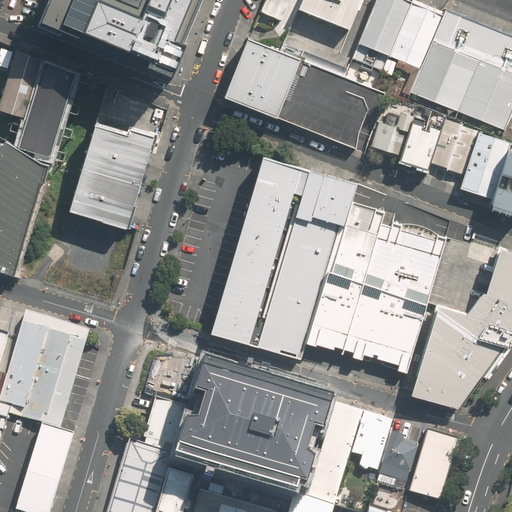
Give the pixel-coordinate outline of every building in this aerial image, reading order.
[(50,0),(41,25),(178,78),(201,20),(208,0),(50,0)] [(266,0),(263,9),(287,18),(292,20),(300,0),(266,0)] [(362,0),(304,0),(300,11),(350,31),(362,0)] [(375,0),(359,44),(422,68),(443,13),(409,0),(375,0)] [(511,115),(511,35),(445,9),(443,13),(422,68),(412,93),(506,130),(511,115)] [(278,116),(301,59),(249,39),(226,96),(278,116)] [(45,59),(18,49),(0,108),(28,117),(45,61),(45,59)] [(386,90),(301,59),(278,116),(356,146),(358,128),(368,108),(373,109),(378,111),(386,90)] [(21,144),(53,154),(76,73),(45,61),(28,117),(21,144)] [(408,126),(376,115),(367,141),(399,152),(408,126)] [(479,127),(446,116),(442,126),(430,164),(463,175),(478,132),(479,127)] [(442,126),(414,117),(398,163),(427,172),(430,164),(442,126)] [(127,136),(98,127),(71,209),(127,227),(157,134),(131,125),(127,136)] [(510,142),(478,132),(463,175),(459,187),(491,198),(506,152),(510,142)] [(49,177),(53,162),(45,160),(7,138),(0,133),(0,266),(16,272),(45,175),(49,177)] [(511,153),(506,152),(491,198),(489,205),(511,213),(511,153)] [(309,171),(263,156),(216,328),(263,342),(309,171)] [(356,200),(357,184),(325,174),(309,171),(263,342),(266,345),(304,356),(308,341),(310,341),(310,340),(334,267),(337,268),(350,221),(356,200)] [(350,221),(337,268),(334,267),(310,340),(321,343),(321,341),(337,346),(338,343),(346,345),(345,350),(347,350),(348,346),(357,349),(356,353),(366,356),(367,351),(403,362),(401,366),(411,369),(451,234),(442,232),(440,237),(405,226),(406,221),(397,218),(395,223),(386,220),(389,207),(380,204),(379,208),(356,200),(350,221)] [(444,299),(417,390),(463,405),(485,373),(491,376),(511,345),(511,248),(506,246),(493,287),(490,287),(473,308),(444,299)] [(50,321),(26,314),(0,401),(24,408),(50,321)] [(89,333),(50,321),(24,408),(22,416),(41,422),(61,427),(89,333)] [(173,451),(170,459),(195,466),(293,494),(305,497),(315,461),(303,458),(310,433),(321,436),(328,411),(198,374),(191,397),(200,399),(193,424),(182,420),(173,451)] [(141,442),(173,451),(182,420),(186,408),(154,399),(141,442)] [(0,436),(9,406),(0,403),(0,436)] [(363,412),(334,404),(307,494),(336,503),(351,453),(363,412)] [(390,422),(363,412),(351,453),(361,456),(358,465),(376,470),(390,422)] [(61,427),(41,422),(15,509),(25,511),(47,511),(72,431),(61,427)] [(460,439),(429,430),(411,490),(442,500),(460,439)] [(418,441),(390,433),(376,481),(404,489),(418,441)] [(141,442),(130,439),(108,511),(155,511),(170,459),(173,451),(141,442)] [(195,466),(170,459),(155,511),(180,511),(185,499),(195,466)] [(305,497),(293,494),(287,511),(333,511),(336,503),(307,494),(305,497)]
